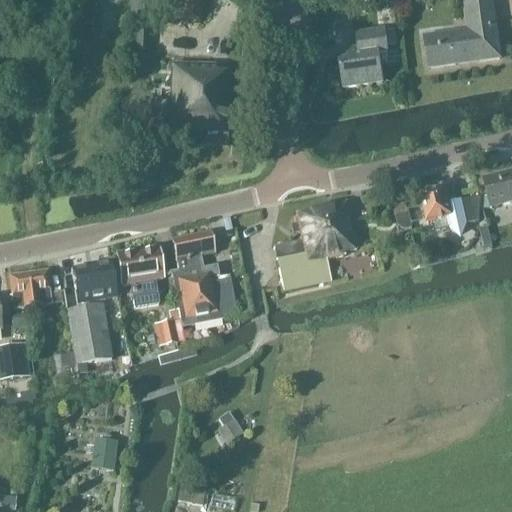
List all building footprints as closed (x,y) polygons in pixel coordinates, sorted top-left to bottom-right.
[(148,54),(151,0),(132,0),(129,53),(148,54)] [(201,0),(164,0),(163,19),(200,21),(201,0)] [(474,32),(424,40),(429,71),(457,67),(456,63),(478,59),(478,62),(501,58),(492,2),(465,6),(469,22),(472,22),(474,32)] [(82,22),(84,5),(66,3),(64,20),(82,22)] [(395,33),(384,35),(386,49),(397,48),(395,33)] [(350,64),(340,66),(344,91),(383,85),(379,59),(388,58),(387,51),(386,49),(384,35),(358,39),(360,52),(348,53),(350,64)] [(216,75),(216,68),(170,66),(167,132),(189,133),(189,143),(195,148),(202,148),(206,145),(207,135),(229,136),(231,75),(216,75)] [(511,204),(511,171),(485,178),(491,209),(511,204)] [(425,195),(420,196),(427,225),(434,223),(437,234),(450,231),(460,237),(466,227),(479,224),(480,200),(452,207),(451,203),(449,203),(446,190),(433,193),(429,192),(425,195)] [(488,198),(481,200),(483,211),(491,209),(488,198)] [(302,241),(275,247),(285,294),(331,283),(326,262),(345,258),(344,255),(357,252),(357,248),(346,203),(296,214),(302,241)] [(407,205),(393,208),(395,218),(409,215),(407,205)] [(178,274),(171,275),(178,311),(180,321),(181,325),(221,317),(234,306),(229,279),(218,281),(216,268),(203,271),(200,259),(213,256),(209,235),(172,243),(178,274)] [(490,239),(483,241),(485,248),(491,247),(490,239)] [(119,265),(111,266),(114,289),(130,286),(134,310),(158,306),(155,283),(163,282),(158,250),(117,256),(119,265)] [(111,265),(70,271),(73,291),(75,306),(88,304),(116,300),(114,289),(111,266),(111,265)] [(51,307),(47,272),(9,277),(14,312),(51,307)] [(73,349),(76,368),(84,367),(85,366),(110,363),(102,306),(67,311),(73,349)] [(26,316),(11,317),(13,330),(27,329),(26,316)] [(180,321),(172,323),(177,344),(185,343),(182,330),(181,325),(180,321)] [(170,323),(160,325),(165,347),(177,344),(172,323),(170,323)] [(21,346),(2,348),(6,381),(25,379),(21,346)] [(84,367),(76,368),(77,372),(77,377),(85,376),(84,367)] [(234,423),(217,434),(225,448),(242,437),(234,423)] [(96,442),(93,463),(113,465),(116,445),(96,442)] [(178,504),(201,508),(204,490),(181,486),(178,504)] [(15,511),(17,499),(0,498),(0,497),(0,511),(6,511),(15,511)]
